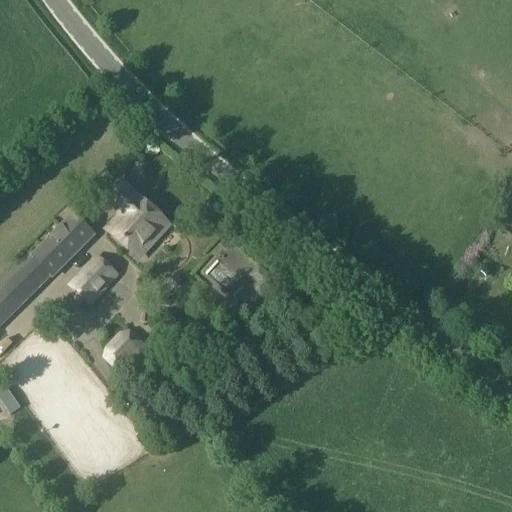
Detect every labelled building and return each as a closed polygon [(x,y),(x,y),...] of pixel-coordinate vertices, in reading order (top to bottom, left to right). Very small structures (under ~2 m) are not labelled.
[(122,217),(110,230),(139,257),(154,241),(151,238),(163,225),(120,185),(104,201),(122,217)] [(511,197),(495,221),(511,233),(511,197)] [(91,236),(73,218),(33,259),(28,255),(0,282),(0,326),(47,280),(91,236)] [(70,288),(90,306),(115,278),(95,260),(70,288)] [(280,284),(259,265),(248,277),(254,282),(249,287),(264,302),(280,284)] [(115,372),(126,369),(139,354),(141,343),(129,332),(118,335),(104,350),(103,359),(115,372)] [(0,403),(9,417),(20,410),(5,389),(0,391),(0,403)]
